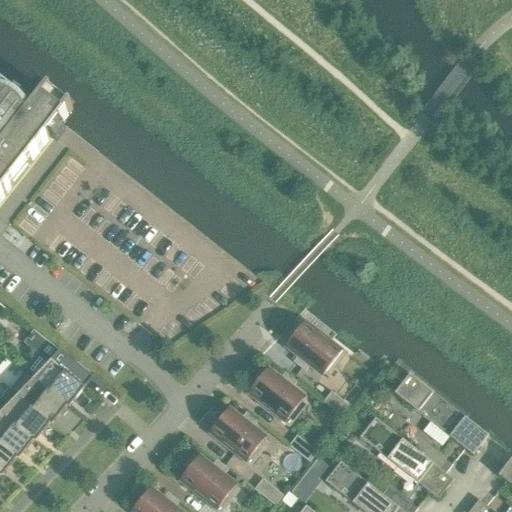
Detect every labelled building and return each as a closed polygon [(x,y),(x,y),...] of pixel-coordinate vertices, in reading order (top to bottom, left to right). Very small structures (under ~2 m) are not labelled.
[(29,168),(65,122),(42,104),(34,114),(0,86),(0,204),(15,186),(8,181),(22,163),(29,168)] [(347,354),(331,342),(331,341),(329,343),(304,323),(286,346),(298,356),(293,363),(305,372),(310,366),(323,376),(332,365),(336,368),(347,354)] [(75,401),(93,378),(60,352),(34,379),(25,372),(68,406),(73,400),(75,401)] [(304,399),(292,389),(297,383),(285,373),(280,380),(267,370),(249,393),(274,413),(273,415),(289,427),(300,413),(296,410),(304,399)] [(68,406),(25,372),(10,391),(51,423),(56,417),(58,419),(68,406)] [(488,437),(415,379),(410,375),(394,394),(473,456),(488,437)] [(51,423),(10,391),(10,392),(16,397),(0,413),(0,412),(0,413),(34,441),(39,434),(41,436),(51,423)] [(352,409),(331,393),(323,403),(344,419),(352,409)] [(265,439),(253,429),(258,422),(246,413),(241,420),(228,410),(210,433),(235,453),(234,454),(250,467),(261,453),(257,450),(265,439)] [(34,441),(0,413),(0,444),(17,458),(22,452),(24,453),(34,441)] [(454,481),(415,450),(375,419),(360,438),(438,500),(454,481)] [(318,453),(297,436),(289,447),(309,463),(318,453)] [(17,458),(0,444),(0,474),(0,475),(5,469),(7,471),(17,458)] [(236,487),(223,477),(228,470),(216,461),(211,467),(199,457),(197,459),(193,456),(185,466),(189,470),(180,480),(206,500),(204,502),(216,511),(222,511),(232,501),(227,497),(236,487)] [(511,458),(498,476),(511,487),(511,458)] [(402,511),(340,463),(325,482),(362,511),(402,511)] [(283,496),(263,480),(254,490),(275,507),(283,496)] [(390,501),(397,492),(391,487),(384,496),(390,501)] [(178,511),(174,509),(180,502),(168,493),(162,500),(150,490),(132,511),(178,511)] [(493,511),(487,507),(479,500),(469,511),(493,511)]
